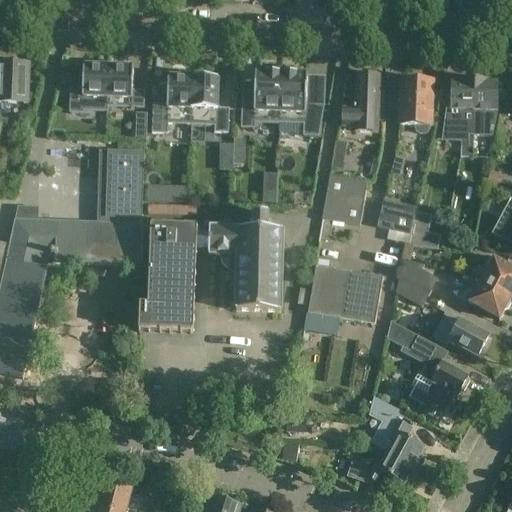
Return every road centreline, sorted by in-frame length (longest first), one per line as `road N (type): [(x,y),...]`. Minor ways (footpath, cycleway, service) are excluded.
road 1 (residential): [(511,34),(77,15)]
road 2 (residential): [(335,511),(194,464),(56,439)]
road 3 (residential): [(454,511),(511,406)]
